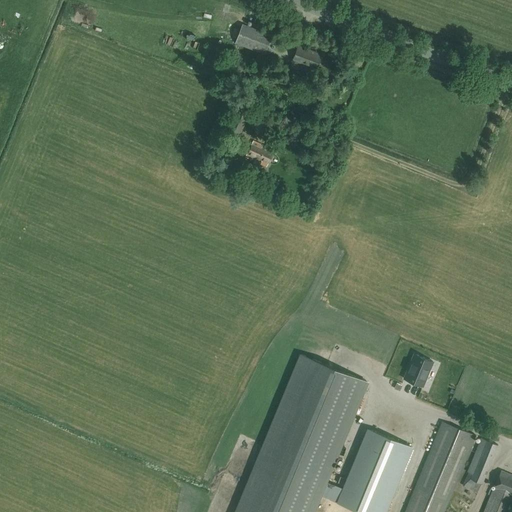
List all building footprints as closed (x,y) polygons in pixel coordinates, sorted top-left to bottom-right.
[(272,35),(243,23),(235,42),(264,54),(272,35)] [(321,54),(298,45),(292,61),(315,70),(321,54)] [(248,118),(236,113),(228,131),(240,136),(248,118)] [(263,147),(252,142),(246,156),(256,160),(256,159),(259,160),(258,163),(266,166),(274,150),(266,147),(265,149),(263,148),(263,147)] [(276,182),(270,179),(266,189),(272,192),(276,182)] [(413,352),(403,377),(422,385),(432,360),(413,352)] [(369,381),(299,353),(234,511),(314,511),(321,496),(337,502),(343,488),(328,482),(369,381)] [(442,511),(473,435),(444,423),(408,511),(442,511)] [(337,502),(360,511),(384,511),(411,446),(368,428),(343,488),(337,502)] [(498,445),(481,438),(467,472),(468,473),(463,486),(477,492),(481,483),(482,484),(498,445)] [(511,475),(502,471),(494,490),(485,511),(508,511),(511,504),(511,475)] [(456,501),(455,504),(471,511),(472,507),(456,501)]
